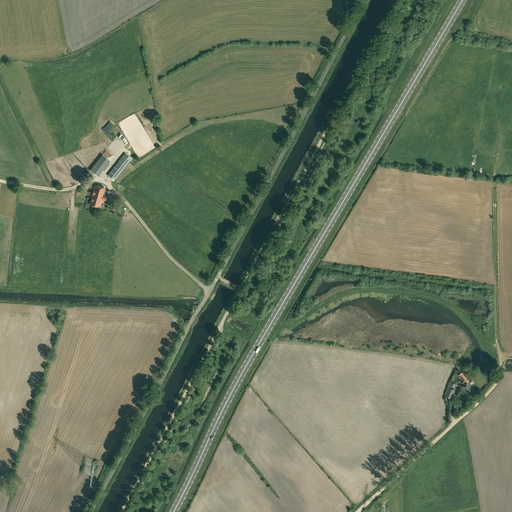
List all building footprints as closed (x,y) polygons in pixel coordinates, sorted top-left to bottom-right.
[(108,175),(114,181),(132,158),(125,153),(108,175)] [(102,155),(90,170),(97,177),(110,161),(102,155)] [(101,204),(99,203),(100,201),(101,202),(102,200),(106,201),(107,198),(102,197),(103,193),(104,188),(95,185),(91,198),(92,199),(90,205),(98,208),(98,207),(100,208),(101,204)] [(459,375),(464,381),(461,383),(463,386),(461,387),(468,395),(475,390),(468,382),(469,381),(462,373),(459,375)] [(445,396),(451,399),(455,390),(449,387),(445,396)]
